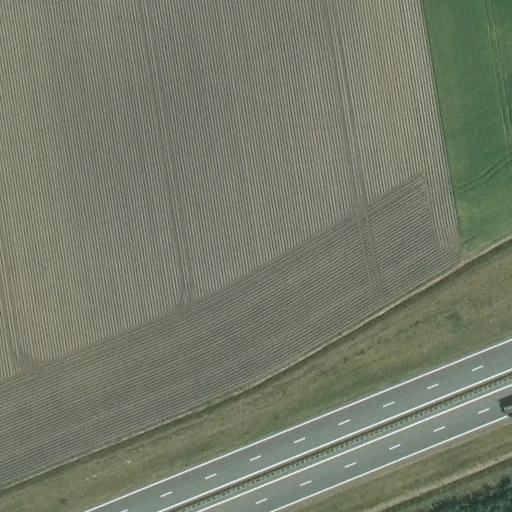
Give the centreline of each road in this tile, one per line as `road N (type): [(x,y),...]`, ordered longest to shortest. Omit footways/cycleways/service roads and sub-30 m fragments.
road 1 (trunk): [(511,354),(123,511)]
road 2 (trunk): [(240,511),(511,401)]
